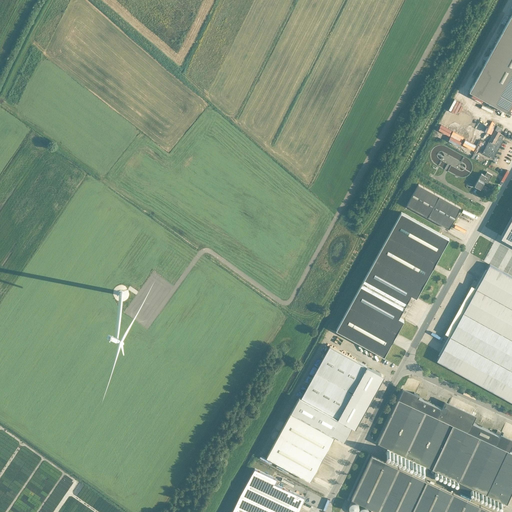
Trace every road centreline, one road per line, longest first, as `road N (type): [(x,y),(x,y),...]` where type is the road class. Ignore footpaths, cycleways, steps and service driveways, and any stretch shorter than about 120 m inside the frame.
road 1 (unclassified): [(511,168),(403,364)]
road 2 (unclassified): [(403,364),(323,511)]
road 3 (unclassified): [(511,416),(403,364)]
